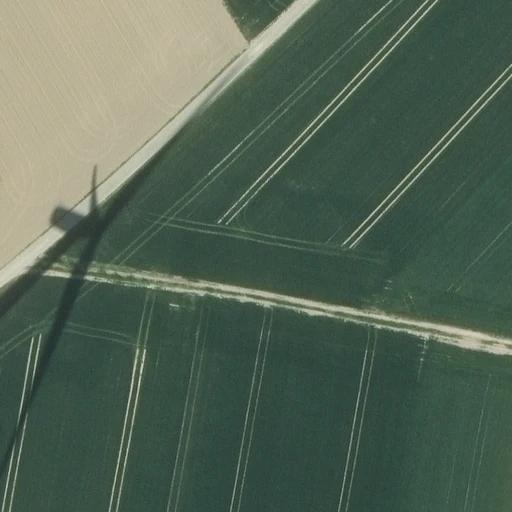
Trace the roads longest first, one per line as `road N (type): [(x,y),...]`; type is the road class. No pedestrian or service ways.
road 1 (track): [(25,261),(511,351)]
road 2 (track): [(311,0),(0,282)]
